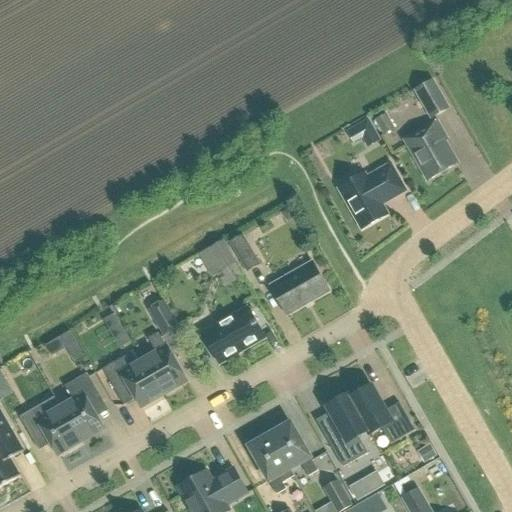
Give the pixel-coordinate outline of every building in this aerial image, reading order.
[(434,80),(415,90),(431,119),(450,108),(434,80)] [(457,165),(444,142),(447,140),(437,122),(406,140),(416,157),(415,160),(419,166),(422,167),(430,181),(457,165)] [(338,189),(362,231),(389,215),(381,202),(385,200),(386,203),(406,191),(391,165),(367,178),(365,174),(338,189)] [(259,265),(242,236),(231,243),(248,271),(259,265)] [(236,264),(225,241),(200,254),(212,277),(236,264)] [(329,292),(312,263),(271,287),(288,315),(329,292)] [(180,326),(164,300),(148,310),(164,336),(180,326)] [(265,338),(249,310),(241,314),(240,311),(226,319),(228,322),(204,335),(220,363),(265,338)] [(116,328),(107,332),(122,359),(131,354),(116,328)] [(157,353),(144,360),(164,395),(187,382),(159,334),(149,339),(157,353)] [(45,356),(52,367),(75,353),(68,342),(45,356)] [(164,395),(144,360),(132,368),(126,357),(104,370),(116,391),(128,384),(142,408),(164,395)] [(28,363),(18,368),(24,382),(34,377),(28,363)] [(61,408),(81,443),(104,430),(88,403),(100,396),(88,374),(66,387),(73,401),(61,408)] [(349,395),(349,396),(371,434),(381,428),(391,445),(416,431),(400,403),(386,411),(372,387),(351,399),(349,395)] [(371,434),(349,396),(328,408),(342,432),(328,440),(344,468),(368,454),(359,437),(368,431),(370,435),(371,434)] [(81,443),(61,408),(48,415),(42,405),(20,418),(32,439),(44,432),(58,456),(81,443)] [(24,452),(0,410),(0,489),(21,477),(11,460),(24,452)] [(275,433),(270,436),(294,477),(290,470),(301,464),(309,477),(318,472),(291,424),(287,426),(285,422),(272,429),(275,433)] [(294,477),(270,436),(266,438),(264,434),(251,441),(253,445),(250,448),(277,495),(287,490),(283,484),(294,477)] [(248,494),(234,469),(212,482),(207,472),(179,488),(192,511),(228,511),(229,511),(226,506),(248,494)] [(340,511),(352,505),(338,481),(324,489),(337,511),(340,511)] [(357,511),(370,505),(360,481),(347,486),(357,511)] [(428,511),(418,495),(407,501),(412,511),(428,511)]
